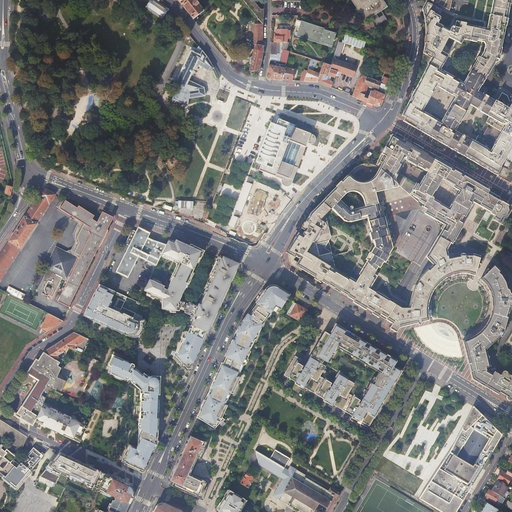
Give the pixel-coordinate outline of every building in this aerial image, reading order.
[(163,18),(169,9),(161,0),(149,0),(150,1),(146,6),(148,8),(163,18)] [(195,0),(181,0),(179,2),(181,4),(193,19),(204,11),(195,0)] [(243,0),(258,19),(262,24),(263,24),(263,9),(260,9),(252,0),(243,0)] [(350,0),(365,22),(371,18),(381,12),(387,8),(387,7),(382,0),(350,0)] [(442,62),(444,60),(447,54),(441,51),(444,46),(449,37),(455,40),(457,41),(458,40),(451,36),(453,32),(450,30),(448,29),(438,24),(440,19),(439,16),(442,10),(431,5),(433,2),(429,0),(426,0),(423,6),(422,9),(422,10),(423,14),(424,20),(425,25),(425,32),(425,40),(423,53),(431,58),(441,64),(442,62)] [(429,0),(433,2),(446,9),(450,0),(429,0)] [(493,0),(492,7),(509,11),(511,0),(493,0)] [(476,60),(473,67),(472,69),(471,70),(484,77),(484,78),(486,74),(488,75),(490,71),(494,64),(495,62),(494,62),(498,55),(500,55),(509,11),(492,7),(487,29),(484,42),(485,44),(484,51),(481,57),(479,57),(478,57),(477,58),(477,60),(476,60)] [(377,26),(387,20),(386,18),(385,16),(381,12),(371,18),(374,23),(374,24),(376,25),(377,26)] [(297,20),(295,26),(300,27),(297,36),(331,47),(335,37),(336,33),(326,29),(300,21),(299,20),(297,20)] [(464,39),(469,41),(470,39),(473,26),(463,24),(463,23),(458,22),(456,21),(455,27),(453,26),(452,27),(451,27),(450,30),(453,32),(451,36),(458,40),(457,41),(461,44),(464,39)] [(250,65),(249,73),(257,75),(258,70),(262,52),(263,24),(262,24),(254,24),(253,44),(256,45),(253,50),(252,58),(250,58),(249,62),(249,64),(250,65)] [(482,42),(484,42),(487,29),(485,29),(484,28),(483,28),(473,26),(470,39),(469,41),(477,42),(477,41),(482,42)] [(274,37),(274,42),(287,42),(287,39),(290,39),(291,37),(290,31),(284,30),(281,30),(276,30),(276,37),(274,37)] [(344,40),(343,43),(344,44),(344,43),(364,49),(366,42),(348,36),(349,35),(346,34),(344,40)] [(447,54),(449,55),(457,41),(455,40),(447,54)] [(287,63),(287,60),(289,52),(287,51),(289,42),(287,42),(274,42),(271,42),(271,54),(270,59),(287,63)] [(343,43),(339,42),(336,49),(331,66),(332,66),(330,69),(337,72),(342,73),(354,77),(357,67),(338,60),(344,44),(343,43)] [(213,78),(219,80),(213,67),(207,56),(199,46),(196,48),(193,46),(173,87),(177,89),(173,98),(173,103),(177,104),(181,102),(188,104),(189,98),(205,95),(204,88),(189,81),(197,63),(207,70),(212,71),(213,75),(212,76),(213,78)] [(443,65),(441,64),(434,60),(431,58),(415,89),(415,90),(414,90),(411,96),(401,115),(404,117),(405,117),(403,121),(449,147),(463,156),(472,140),(474,141),(475,141),(466,136),(465,137),(465,136),(465,135),(464,134),(463,134),(462,135),(455,131),(459,124),(460,124),(465,115),(467,112),(466,111),(470,105),(472,106),(477,109),(478,109),(478,110),(479,110),(480,110),(481,110),(480,111),(487,115),(493,105),(494,105),(497,101),(495,100),(495,101),(489,97),(485,94),(485,95),(478,91),(487,75),(488,75),(486,74),(484,78),(484,77),(471,70),(464,83),(454,77),(441,70),(443,65)] [(268,79),(282,80),(287,63),(270,59),(266,77),(268,79)] [(282,80),(292,81),(294,70),(291,69),(292,62),(287,60),(287,63),(282,80)] [(332,66),(331,66),(324,63),(320,74),(328,77),(330,69),(332,66)] [(304,81),(317,82),(320,74),(308,69),(307,73),(304,81)] [(317,82),(331,88),(331,87),(333,83),(328,81),(330,76),(333,77),(332,80),(334,80),(335,76),(337,72),(330,69),(328,77),(320,74),(317,82)] [(386,93),(391,80),(383,75),(381,82),(366,77),(358,99),(360,100),(362,101),(364,95),(368,86),(378,90),(379,87),(381,88),(380,91),(386,93)] [(358,99),(366,77),(362,76),(358,81),(352,95),(352,96),(358,99)] [(381,106),(385,96),(374,91),(373,93),(371,92),(369,97),(364,95),(362,101),(378,107),(381,106)] [(511,98),(510,101),(511,101),(511,102),(510,101),(507,95),(502,92),(497,101),(494,105),(493,105),(487,115),(489,116),(475,141),(474,141),(472,140),(463,156),(481,166),(511,183),(511,180),(511,98)] [(73,121),(74,113),(61,111),(60,118),(73,121)] [(269,128),(258,157),(256,156),(254,161),(261,164),(257,174),(261,176),(263,172),(282,179),(281,181),(282,183),(282,184),(284,186),(286,186),(289,186),(290,185),(292,183),(302,156),(307,143),(310,144),(312,143),(314,143),(315,141),(315,139),(315,137),(314,135),(313,134),(294,127),(295,125),(278,119),(276,125),(269,122),(267,127),(269,128)] [(445,180),(452,167),(453,166),(439,158),(396,133),(395,136),(394,135),(392,134),(385,147),(407,161),(417,166),(428,172),(431,173),(442,179),(444,180),(445,180)] [(431,173),(428,172),(425,176),(419,185),(416,183),(399,174),(406,162),(407,161),(385,147),(376,165),(377,166),(380,168),(389,177),(421,204),(424,207),(431,193),(433,194),(442,179),(431,173)] [(375,177),(380,168),(379,168),(377,166),(375,165),(371,164),(367,164),(363,165),(359,166),(356,168),(355,169),(348,176),(350,176),(351,176),(356,180),(361,182),(366,182),(371,180),(375,177)] [(499,199),(500,197),(489,191),(491,188),(453,166),(452,167),(445,180),(454,185),(454,186),(453,187),(459,190),(455,198),(449,208),(464,216),(465,217),(473,204),(471,203),(472,201),(491,212),(490,213),(491,213),(499,199)] [(361,182),(356,180),(351,176),(350,176),(348,176),(338,185),(322,202),(323,203),(325,205),(331,210),(332,209),(343,220),(349,222),(350,223),(354,222),(362,220),(364,219),(368,219),(371,233),(369,233),(370,236),(371,241),(373,240),(375,247),(373,249),(370,254),(369,253),(365,259),(367,261),(366,262),(376,270),(378,267),(379,268),(380,268),(383,262),(385,263),(389,257),(389,256),(389,255),(392,249),(394,249),(396,248),(397,248),(398,247),(399,244),(412,224),(413,221),(419,211),(422,207),(420,205),(421,204),(389,177),(380,168),(375,177),(371,180),(366,182),(361,182)] [(0,279),(54,195),(47,190),(41,191),(38,196),(25,217),(24,217),(9,241),(0,255),(0,279)] [(451,243),(453,244),(464,224),(460,222),(462,218),(464,216),(449,208),(440,203),(440,202),(431,197),(433,194),(431,193),(424,207),(427,209),(425,213),(434,219),(443,224),(441,229),(442,230),(439,236),(451,243)] [(503,199),(500,197),(499,199),(491,213),(494,215),(492,219),(501,224),(504,217),(510,208),(511,204),(503,199)] [(57,301),(68,306),(78,286),(77,286),(79,282),(80,283),(98,246),(99,247),(108,230),(106,230),(113,217),(102,212),(98,221),(99,222),(98,223),(97,222),(92,219),(94,216),(78,206),(77,208),(63,199),(61,202),(58,207),(72,216),(83,223),(83,225),(77,237),(79,243),(76,249),(74,250),(71,255),(68,254),(53,258),(50,262),(53,269),(49,270),(42,284),(40,283),(37,289),(42,292),(47,296),(47,295),(52,297),(61,278),(67,281),(57,301)] [(58,207),(61,202),(59,201),(55,208),(57,209),(57,210),(77,223),(72,234),(75,242),(71,249),(66,251),(56,246),(44,268),(46,269),(36,289),(42,292),(37,289),(40,283),(42,284),(49,270),(53,269),(50,262),(53,258),(68,254),(71,255),(74,250),(76,249),(79,243),(77,237),(83,225),(83,223),(72,216),(58,207)] [(341,293),(341,292),(350,277),(336,269),(333,259),(332,253),(329,241),(330,240),(331,237),(331,236),(328,225),(326,218),(325,215),(331,210),(325,205),(323,203),(322,202),(321,201),(311,213),(286,252),(289,254),(289,255),(289,256),(292,266),(301,272),(303,270),(315,277),(314,279),(321,283),(322,281),(339,292),(341,293)] [(504,217),(501,224),(503,225),(504,224),(508,216),(511,211),(511,210),(511,204),(510,208),(504,217)] [(205,223),(214,228),(216,224),(206,219),(205,223)] [(161,256),(166,245),(152,240),(148,238),(150,233),(138,227),(136,232),(132,230),(125,243),(129,245),(116,272),(128,278),(138,257),(156,266),(161,256)] [(473,254),(473,256),(460,255),(460,257),(449,259),(448,253),(447,249),(451,243),(439,236),(431,249),(426,257),(430,261),(433,264),(422,275),(419,279),(416,285),(413,291),(413,293),(408,308),(402,308),(392,324),(390,328),(397,333),(399,328),(429,320),(429,318),(428,316),(428,308),(429,301),(431,295),(434,290),(440,283),(446,278),(453,275),(460,274),(467,274),(475,276),(475,274),(477,269),(479,263),(481,256),(479,256),(473,254)] [(176,240),(174,239),(171,239),(169,240),(170,240),(179,244),(178,247),(175,252),(176,253),(173,259),(176,260),(176,263),(178,263),(179,260),(178,260),(183,249),(184,250),(186,245),(181,242),(176,240)] [(169,240),(166,245),(161,256),(168,259),(172,261),(173,259),(176,253),(175,252),(178,247),(179,244),(170,240),(169,240)] [(150,280),(144,290),(147,291),(146,293),(150,295),(150,296),(154,298),(155,297),(158,299),(159,297),(163,299),(163,304),(162,304),(161,308),(166,308),(166,310),(179,310),(180,308),(183,310),(186,303),(179,300),(181,295),(180,294),(181,291),(183,292),(184,290),(185,287),(187,283),(188,284),(190,279),(191,276),(192,276),(193,273),(192,272),(197,263),(199,258),(200,259),(203,252),(197,249),(193,247),(193,246),(187,243),(186,245),(184,250),(183,249),(178,260),(179,260),(178,263),(171,276),(173,277),(171,281),(168,287),(165,286),(164,288),(162,288),(164,285),(161,284),(161,282),(160,282),(160,281),(157,280),(157,282),(153,280),(152,281),(150,280)] [(210,318),(204,332),(205,333),(207,334),(209,330),(237,267),(238,265),(238,263),(225,257),(223,257),(223,258),(222,260),(234,265),(228,279),(226,282),(227,282),(217,303),(216,303),(215,306),(215,307),(211,316),(210,317),(210,318)] [(189,316),(186,324),(204,332),(210,318),(210,317),(211,316),(215,307),(215,306),(216,303),(217,303),(227,282),(226,282),(228,279),(234,265),(222,260),(219,258),(218,259),(217,259),(212,269),(212,271),(211,271),(209,275),(210,276),(212,277),(211,279),(209,279),(209,281),(207,282),(205,286),(205,288),(204,291),(202,292),(202,294),(200,294),(198,298),(199,299),(198,301),(197,301),(196,303),(197,304),(196,305),(195,306),(194,307),(193,309),(194,309),(193,311),(192,311),(191,313),(191,314),(192,316),(191,317),(189,316)] [(350,277),(341,292),(341,293),(354,300),(353,302),(366,310),(367,308),(373,312),(372,314),(379,318),(380,316),(383,318),(392,324),(402,308),(389,301),(390,299),(388,298),(377,292),(376,293),(373,291),(370,289),(377,276),(374,274),(375,273),(377,271),(376,270),(366,262),(363,266),(359,274),(360,275),(357,281),(350,277)] [(468,363),(472,379),(485,387),(486,385),(492,374),(486,370),(485,368),(490,367),(486,350),(500,336),(502,337),(506,330),(504,329),(507,318),(510,309),(511,309),(511,292),(510,293),(509,290),(507,289),(505,282),(498,272),(501,270),(495,264),(490,269),(485,274),(482,277),(480,279),(486,284),(490,292),(492,299),(492,301),(492,307),(492,309),(491,312),(491,313),(490,315),(488,319),(486,324),(483,328),(482,329),(478,332),(474,335),(473,336),(467,339),(464,340),(463,340),(463,342),(468,363)] [(127,297),(99,284),(96,289),(84,314),(85,314),(85,316),(93,320),(94,320),(95,321),(97,322),(100,323),(103,325),(124,334),(125,335),(126,335),(131,338),(132,335),(134,336),(136,336),(137,336),(138,335),(139,334),(140,332),(141,329),(143,329),(143,324),(145,324),(145,320),(136,319),(133,318),(135,313),(122,307),(127,297)] [(201,420),(215,428),(220,423),(225,420),(222,417),(227,405),(226,405),(224,404),(225,402),(224,401),(225,400),(226,398),(227,398),(230,392),(231,393),(232,394),(240,377),(239,376),(241,371),(250,352),(256,340),(261,328),(260,328),(264,321),(265,320),(266,319),(272,310),(274,311),(275,310),(276,309),(277,309),(279,310),(280,309),(289,295),(290,294),(289,293),(289,294),(280,288),(278,288),(279,287),(278,286),(278,287),(271,288),(266,290),(265,289),(264,290),(265,291),(262,296),(261,295),(260,296),(261,297),(257,302),(256,301),(256,302),(256,303),(248,314),(247,314),(247,315),(244,320),(244,319),(243,320),(244,321),(239,327),(239,326),(238,327),(239,328),(236,332),(235,333),(236,333),(233,340),(232,340),(231,341),(233,342),(231,347),(229,346),(229,347),(226,355),(225,355),(225,356),(224,358),(222,363),(222,362),(220,366),(213,383),(212,383),(211,386),(212,387),(210,391),(211,391),(210,393),(209,394),(207,393),(206,397),(199,414),(198,414),(197,417),(201,420)] [(390,299),(389,301),(402,308),(404,304),(406,305),(408,303),(403,300),(401,298),(397,296),(393,293),(392,295),(390,299)] [(293,302),(286,313),(300,321),(307,310),(293,302)] [(190,305),(186,303),(183,310),(187,311),(191,313),(192,311),(193,311),(194,309),(193,309),(194,307),(190,305)] [(63,321),(49,314),(41,328),(48,331),(63,321)] [(204,332),(186,324),(184,329),(185,330),(184,332),(183,336),(181,342),(180,342),(173,357),(177,361),(179,362),(185,369),(186,369),(204,332)] [(330,403),(334,405),(353,416),(352,418),(358,421),(358,420),(369,426),(375,416),(367,411),(370,406),(372,408),(372,409),(377,412),(378,412),(378,411),(377,410),(379,406),(386,395),(387,396),(402,371),(395,367),(394,366),(397,360),(388,355),(380,350),(357,337),(355,335),(346,350),(341,347),(349,333),(350,332),(336,324),(329,334),(325,332),(304,367),(303,366),(301,369),(297,367),(299,364),(302,360),(295,356),(292,360),(290,362),(291,363),(289,365),(288,365),(288,366),(289,366),(284,375),(295,382),(294,383),(300,387),(301,385),(324,399),(323,401),(326,403),(329,404),(330,403)] [(90,339),(74,332),(43,353),(60,365),(64,360),(59,358),(62,355),(64,353),(67,354),(69,350),(74,352),(83,353),(90,339)] [(204,332),(186,369),(188,369),(191,370),(206,336),(207,334),(205,333),(204,332)] [(352,334),(350,332),(349,333),(341,347),(346,350),(355,335),(352,334)] [(36,359),(27,373),(39,381),(17,413),(21,416),(20,418),(33,426),(35,421),(36,419),(43,405),(53,389),(61,393),(66,384),(57,380),(61,371),(58,369),(60,365),(43,353),(39,361),(36,359)] [(127,381),(128,379),(128,378),(132,371),(134,367),(134,366),(133,365),(114,355),(114,356),(112,355),(108,364),(108,365),(110,366),(110,373),(118,376),(117,377),(124,380),(127,381)] [(138,413),(138,428),(153,435),(156,383),(155,381),(154,380),(150,377),(149,378),(147,377),(143,373),(141,376),(137,372),(134,370),(133,372),(132,371),(128,378),(131,380),(133,381),(132,383),(140,390),(139,398),(136,398),(136,413),(138,413)] [(486,385),(485,387),(489,389),(498,395),(499,393),(500,392),(505,395),(506,395),(507,395),(507,398),(507,400),(509,401),(510,401),(511,401),(511,400),(511,376),(503,371),(501,375),(497,374),(494,372),(492,374),(486,385)] [(157,435),(159,377),(147,377),(149,378),(150,377),(154,380),(155,381),(156,383),(153,435),(157,437),(157,435)] [(53,409),(43,405),(36,419),(42,422),(41,422),(48,425),(51,424),(51,423),(57,426),(56,427),(59,428),(58,430),(59,432),(80,442),(81,439),(91,419),(84,416),(83,412),(80,413),(80,410),(72,413),(71,416),(57,411),(57,408),(55,408),(53,409)] [(372,408),(370,406),(367,411),(375,416),(377,412),(372,409),(372,408)] [(435,471),(418,498),(441,511),(455,511),(502,435),(492,426),(473,407),(448,448),(435,471)] [(0,419),(0,435),(22,449),(27,437),(0,419)] [(36,419),(35,421),(59,432),(58,430),(59,428),(56,427),(57,426),(51,423),(51,424),(48,425),(41,422),(42,422),(36,419)] [(121,461),(124,463),(124,464),(128,465),(127,467),(134,470),(135,468),(140,471),(142,470),(145,465),(145,466),(147,462),(146,462),(148,458),(149,458),(150,455),(147,454),(152,445),(152,442),(151,441),(153,436),(153,435),(138,428),(138,441),(139,442),(136,448),(131,445),(129,449),(127,448),(121,461)] [(171,479),(170,481),(173,482),(172,486),(177,489),(178,487),(181,488),(180,490),(194,496),(195,494),(199,496),(198,498),(203,500),(207,487),(208,483),(190,474),(198,458),(202,459),(207,442),(197,439),(197,440),(190,437),(189,439),(187,438),(181,452),(183,453),(181,456),(179,455),(169,478),(171,479)] [(44,455),(36,449),(24,463),(19,469),(14,465),(17,462),(15,460),(13,460),(16,456),(7,448),(5,451),(2,448),(4,445),(2,443),(0,444),(0,443),(0,475),(2,478),(1,478),(17,491),(32,472),(31,471),(32,470),(44,455)] [(259,465),(283,479),(288,470),(286,469),(284,468),(287,464),(290,458),(275,449),(270,458),(255,449),(259,465)] [(99,474),(100,472),(101,471),(60,452),(40,476),(56,484),(61,474),(69,478),(70,476),(87,484),(89,488),(92,489),(92,490),(97,492),(98,491),(105,476),(99,474)] [(337,499),(340,494),(330,488),(328,491),(325,489),(325,488),(322,486),(322,487),(319,485),(319,484),(317,483),(316,483),(313,482),(313,481),(311,479),(310,480),(304,476),(305,475),(290,466),(288,470),(283,479),(274,494),(273,493),(271,496),(272,497),(273,496),(288,504),(289,503),(294,506),(294,507),(296,509),(298,508),(300,510),(300,511),(301,511),(302,511),(303,511),(325,511),(328,508),(331,504),(330,503),(332,501),(331,500),(333,497),(337,499)] [(511,472),(507,470),(506,473),(501,471),(496,479),(498,480),(507,485),(511,478),(511,472)] [(107,475),(100,472),(99,474),(105,476),(98,491),(99,491),(107,475)] [(254,477),(246,472),(240,482),(248,487),(251,483),(251,482),(254,477)] [(126,511),(134,496),(133,495),(133,494),(133,491),(132,488),(129,486),(130,485),(129,485),(127,489),(124,487),(126,483),(107,475),(99,491),(114,498),(115,499),(114,501),(113,501),(109,510),(110,511),(109,511),(103,511),(100,510),(98,511),(126,511)] [(507,485),(498,480),(492,491),(499,495),(502,497),(505,491),(508,485),(507,485)] [(492,491),(489,489),(484,497),(500,507),(505,499),(502,497),(499,495),(492,491)] [(219,511),(218,511),(239,511),(242,509),(246,505),(245,504),(247,501),(231,491),(229,494),(227,493),(219,506),(221,507),(219,511)] [(497,511),(499,510),(486,502),(480,511),(497,511)] [(182,511),(183,511),(171,506),(170,509),(167,507),(169,505),(164,503),(156,506),(153,511),(182,511)]
